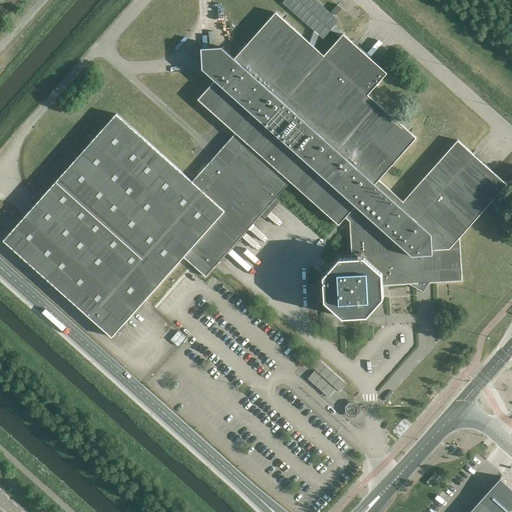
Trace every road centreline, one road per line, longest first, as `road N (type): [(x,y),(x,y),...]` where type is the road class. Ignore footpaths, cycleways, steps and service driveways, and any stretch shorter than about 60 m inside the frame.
road 1 (unclassified): [(272,511),(0,267)]
road 2 (unclassified): [(459,414),(366,511)]
